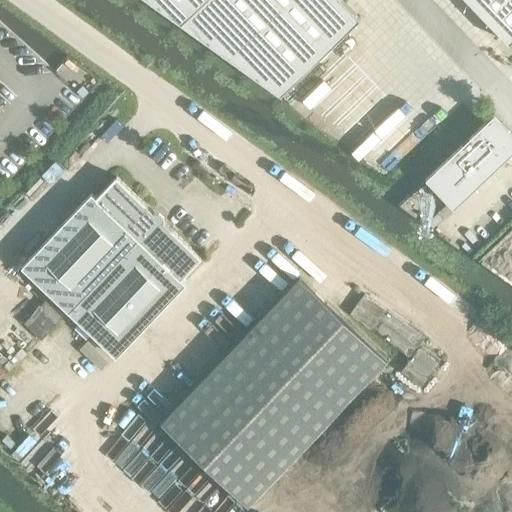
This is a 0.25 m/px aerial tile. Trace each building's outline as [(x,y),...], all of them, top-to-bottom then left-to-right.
[(152,0),(281,92),(360,16),(345,0),(152,0)] [(511,0),(468,0),(509,42),(511,39),(511,0)] [(426,178),(427,179),(453,207),(511,150),(511,132),(493,113),(481,124),(426,177),(426,178)] [(27,267),(74,312),(165,218),(122,177),(102,198),(97,194),(27,267)] [(207,258),(165,218),(74,312),(121,357),(191,284),(187,279),(207,258)] [(305,278),(167,422),(254,505),(392,362),(305,278)] [(349,312),(409,357),(424,336),(364,292),(349,312)] [(418,346),(400,371),(421,386),(439,362),(418,346)]
